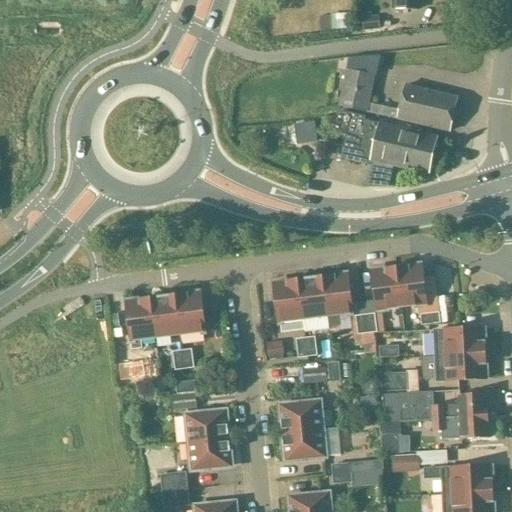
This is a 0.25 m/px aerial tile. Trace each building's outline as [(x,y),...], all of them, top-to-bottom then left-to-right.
[(392,0),(392,11),(417,12),(417,0),(392,0)] [(363,19),(365,34),(381,33),(379,18),(363,19)] [(406,86),(400,110),(369,104),(375,77),(378,77),(380,66),(344,61),(342,71),(346,71),(338,109),(398,120),(450,132),(458,98),(406,86)] [(318,141),(315,121),(297,124),(300,144),(318,141)] [(437,138),(379,124),(364,121),(361,135),(347,132),(340,159),(372,167),(373,162),(429,175),(437,138)] [(422,265),(397,268),(402,308),(427,304),(422,265)] [(402,308),(397,268),(372,271),(377,311),(402,308)] [(323,277),(328,317),(353,314),(348,274),(323,277)] [(328,317),(323,277),(298,280),(303,320),(328,317)] [(303,320),(298,280),(273,284),(278,323),(303,320)] [(201,293),(176,296),(181,336),(206,333),(201,293)] [(176,296),(151,299),(156,339),(181,336),(176,296)] [(453,297),(438,298),(439,314),(440,324),(455,323),(453,297)] [(156,339),(151,299),(126,302),(132,351),(143,350),(142,341),(156,339)] [(421,325),(440,324),(439,314),(422,315),(421,315),(421,325)] [(377,334),(375,315),(364,316),(366,335),(377,334)] [(366,335),(364,316),(356,317),(358,336),(366,335)] [(435,357),(484,354),(483,329),(434,331),(435,357)] [(318,357),(316,337),(306,339),(308,358),(318,357)] [(306,339),(296,340),(298,359),(308,358),(306,339)] [(380,359),(399,358),(399,347),(379,347),(380,359)] [(195,369),(193,350),(183,351),(185,371),(195,369)] [(183,351),(173,352),(175,372),(185,371),(183,351)] [(435,357),(435,358),(422,358),(423,380),(436,380),(437,382),(486,379),(484,354),(435,357)] [(116,366),(119,386),(131,384),(131,382),(145,381),(144,366),(130,368),(129,363),(118,364),(118,366),(116,366)] [(340,364),(329,365),(331,384),(342,383),(340,364)] [(329,383),(327,369),(304,371),(305,385),(329,383)] [(382,393),(408,392),(407,373),(381,375),(382,393)] [(177,395),(197,393),(195,382),(176,384),(177,395)] [(459,395),(459,405),(432,406),(431,393),(382,396),(384,423),(488,418),(487,394),(459,395)] [(175,411),(197,409),(196,395),(173,397),(175,411)] [(283,434),(323,430),(320,402),(280,406),(283,434)] [(189,443),(229,439),(226,412),(186,415),(189,443)] [(488,418),(384,423),(382,423),(384,455),(402,454),(401,423),(432,421),(433,433),(461,431),(461,440),(489,438),(488,418)] [(323,430),(283,434),(286,461),(326,457),(323,430)] [(232,467),(229,439),(189,443),(192,471),(232,467)] [(393,474),(420,473),(420,467),(448,465),(448,451),(416,453),(416,456),(392,458),(393,474)] [(331,466),(333,486),(353,484),(352,475),(366,473),(365,461),(351,463),(351,464),(331,466)] [(491,466),(441,469),(424,470),(424,481),(442,480),(443,494),(492,492),(491,466)] [(162,493),(189,490),(187,473),(160,476),(162,493)] [(189,490),(162,493),(164,510),(191,507),(189,490)] [(493,511),(492,492),(443,494),(443,511),(493,511)] [(291,511),(331,511),(329,494),(290,498),(291,511)] [(196,511),(236,511),(235,503),(196,507),(196,511)]
